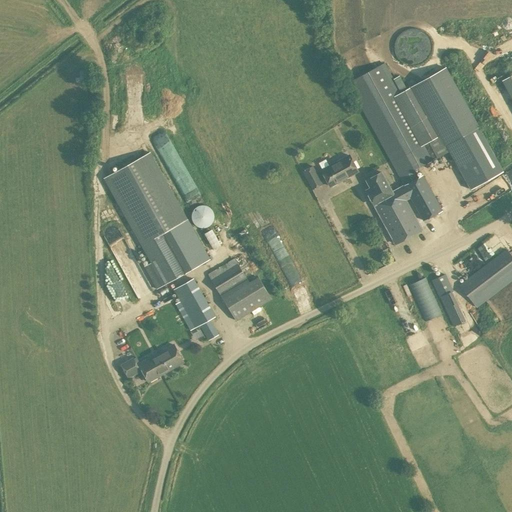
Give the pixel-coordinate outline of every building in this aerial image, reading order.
[(413,49),(414,58),(431,57),(430,30),(408,31),(408,49),(413,49)] [(349,83),(404,186),(411,198),(424,221),(442,211),(438,204),(445,200),(433,179),(426,183),(422,176),(413,181),(410,174),(438,158),(429,142),(437,138),(442,148),(445,146),(470,190),(503,172),(478,127),(445,68),(402,92),(386,63),(349,83)] [(128,78),(129,106),(137,106),(137,102),(142,102),(141,77),(128,78)] [(169,134),(156,140),(171,173),(184,166),(169,134)] [(210,260),(182,211),(150,153),(103,179),(136,237),(151,263),(144,267),(157,290),(172,281),(210,260)] [(357,171),(349,156),(321,171),(329,186),(357,171)] [(302,171),(312,190),(322,184),(312,166),(302,171)] [(411,198),(404,186),(392,192),(381,173),(366,181),(370,188),(365,191),(393,241),(419,227),(405,201),(411,198)] [(194,209),(192,212),(191,217),(192,221),(195,225),(200,228),(207,227),(211,224),(214,220),(214,216),(213,211),(210,208),(204,205),(198,206),(194,209)] [(213,248),(220,245),(215,229),(207,231),(213,248)] [(474,305),(511,275),(511,257),(506,249),(459,286),(474,305)] [(279,254),(285,268),(291,265),(285,252),(279,254)] [(207,275),(220,296),(247,279),(234,258),(207,275)] [(431,280),(453,327),(465,321),(444,274),(431,280)] [(236,321),(271,299),(258,277),(222,298),(236,321)] [(179,302),(175,304),(191,331),(200,326),(208,341),(218,335),(210,320),(215,317),(193,278),(173,290),(179,302)] [(409,286),(426,322),(441,314),(424,278),(409,286)] [(183,362),(173,345),(159,353),(161,358),(153,363),(160,375),(183,362)] [(161,358),(159,353),(137,366),(133,358),(121,365),(128,378),(142,370),(148,382),(160,375),(153,363),(161,358)]
